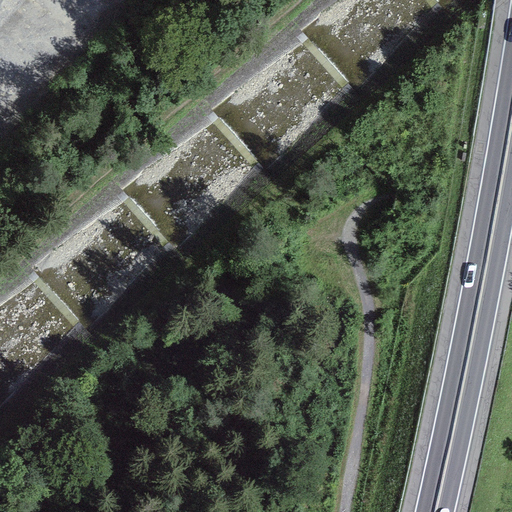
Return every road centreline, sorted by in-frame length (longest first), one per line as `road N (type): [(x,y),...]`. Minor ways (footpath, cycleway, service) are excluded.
road 1 (trunk): [(511,52),(423,511)]
road 2 (track): [(342,511),(357,451),(370,292),(350,231),(359,212),(393,198)]
road 3 (trunk): [(445,511),(511,181)]
